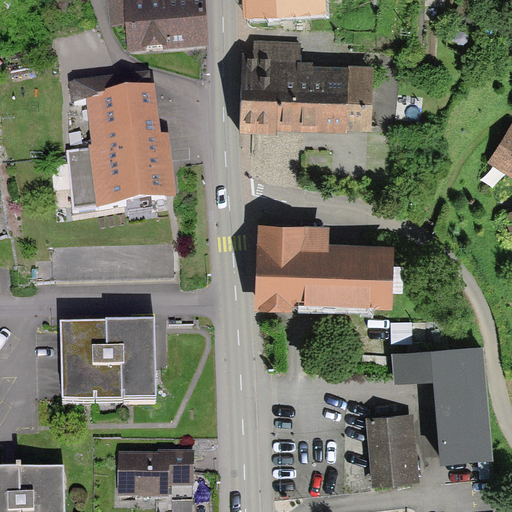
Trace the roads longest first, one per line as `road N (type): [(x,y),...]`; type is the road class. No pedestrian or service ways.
road 1 (secondary): [(246,511),(222,0)]
road 2 (unknown): [(242,392),(413,390)]
